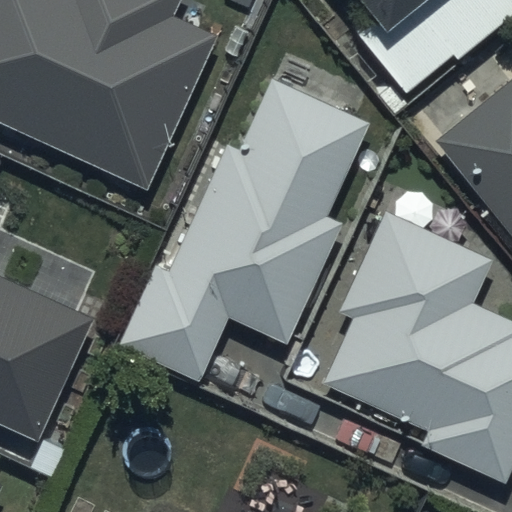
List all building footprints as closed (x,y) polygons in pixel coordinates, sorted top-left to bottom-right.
[(168,0),(0,0),(0,127),(142,187),(208,31),(163,12),(168,0)] [(511,0),(350,0),(366,19),(350,32),(399,92),(446,53),(450,58),(511,7),(511,0)] [(511,71),(510,70),(425,138),(511,245),(511,261),(509,264),(511,267),(511,71)] [(148,262),(112,343),(192,379),(221,313),(280,339),(334,220),(321,215),(363,121),(265,77),(233,148),(219,142),(162,269),(148,262)] [(377,207),(330,309),(345,316),(316,381),(421,428),(414,443),(499,482),(511,452),(511,320),(467,300),(487,256),(377,207)] [(0,424),(29,438),(85,316),(0,277),(0,424)]
